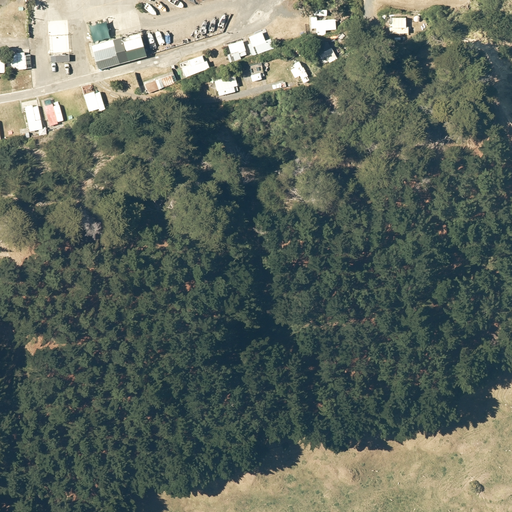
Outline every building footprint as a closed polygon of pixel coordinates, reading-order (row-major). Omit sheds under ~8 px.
[(316,28),(316,32),(330,32),(330,29),(336,29),(336,18),(326,18),(326,15),(311,15),(311,28),(316,28)] [(387,16),(387,28),(389,28),(389,33),(409,33),(409,25),(405,25),(405,16),(387,16)] [(354,27),(336,37),(344,51),(361,42),(354,27)] [(249,47),(253,57),(273,50),(265,30),(248,36),(252,46),(249,47)] [(148,55),(141,31),(93,44),(100,69),(148,55)] [(243,39),(226,45),(229,54),(226,55),(229,64),(249,58),(243,39)] [(337,59),(332,46),(319,51),(323,64),(337,59)] [(70,60),(69,53),(51,54),(52,61),(70,60)] [(209,67),(203,54),(191,59),(192,63),(182,67),(187,77),(209,67)]
